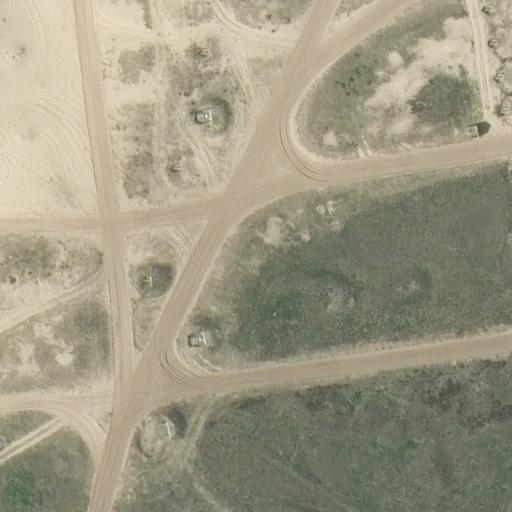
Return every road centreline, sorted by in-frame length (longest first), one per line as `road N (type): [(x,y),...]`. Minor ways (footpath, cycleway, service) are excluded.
road 1 (track): [(96,511),(135,391),(290,86),(399,0)]
road 2 (track): [(135,391),(511,340)]
road 3 (track): [(234,188),(511,143)]
road 4 (track): [(135,391),(0,406)]
